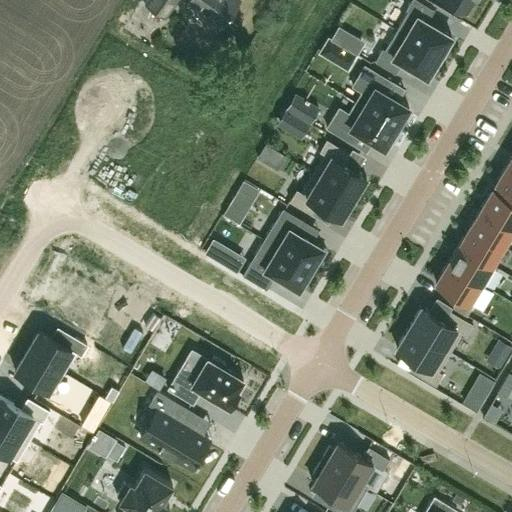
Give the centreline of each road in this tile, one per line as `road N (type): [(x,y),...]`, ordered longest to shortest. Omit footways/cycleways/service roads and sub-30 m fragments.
road 1 (residential): [(318,362),(55,210),(0,301)]
road 2 (residential): [(511,40),(318,362)]
road 3 (residential): [(318,362),(511,476)]
road 4 (residential): [(318,362),(229,511)]
